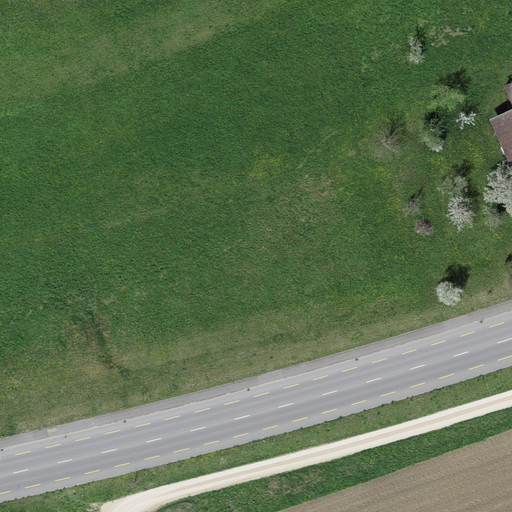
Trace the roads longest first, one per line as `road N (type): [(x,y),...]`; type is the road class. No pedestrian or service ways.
road 1 (primary): [(0,476),(511,338)]
road 2 (track): [(511,397),(320,460),(96,510)]
